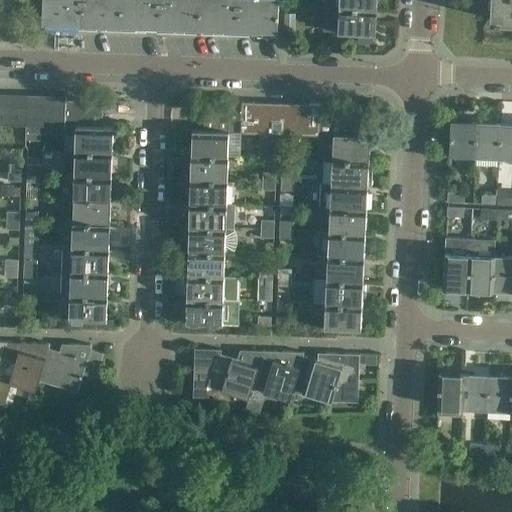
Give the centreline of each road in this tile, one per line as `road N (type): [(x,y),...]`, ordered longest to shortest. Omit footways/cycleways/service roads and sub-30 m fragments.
road 1 (unclassified): [(148,377),(157,71)]
road 2 (unclassified): [(415,79),(157,71)]
road 3 (unclassified): [(402,330),(415,79)]
road 4 (unclassified): [(395,511),(402,330)]
road 5 (unclassified): [(157,71),(0,66)]
